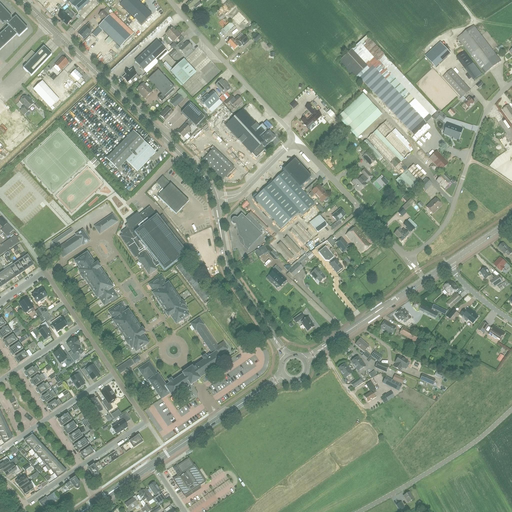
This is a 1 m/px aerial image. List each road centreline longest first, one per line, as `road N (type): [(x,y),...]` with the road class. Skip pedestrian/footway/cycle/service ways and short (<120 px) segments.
road 1 (unclassified): [(407,259),(443,227),(488,108),(511,82)]
road 2 (tertiary): [(48,24),(199,170)]
road 3 (unclassified): [(295,137),(169,0)]
road 4 (residential): [(359,511),(450,458),(511,408)]
road 5 (unclassified): [(407,259),(295,137)]
road 6 (tertiary): [(322,348),(446,264)]
road 7 (tertiary): [(220,231),(231,276),(274,338)]
